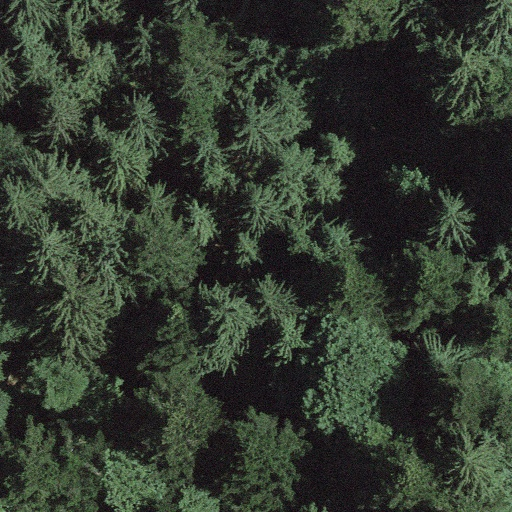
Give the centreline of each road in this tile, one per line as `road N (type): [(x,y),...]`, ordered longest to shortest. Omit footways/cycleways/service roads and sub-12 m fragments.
road 1 (track): [(511,169),(328,511)]
road 2 (track): [(399,0),(504,183)]
